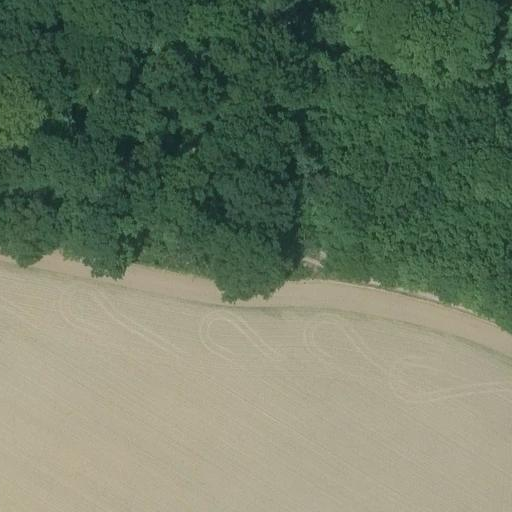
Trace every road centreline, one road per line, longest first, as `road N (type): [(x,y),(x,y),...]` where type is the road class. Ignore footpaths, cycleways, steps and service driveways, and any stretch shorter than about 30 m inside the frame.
road 1 (track): [(0,198),(264,250)]
road 2 (track): [(264,250),(383,277),(511,321)]
road 3 (track): [(289,45),(511,99)]
